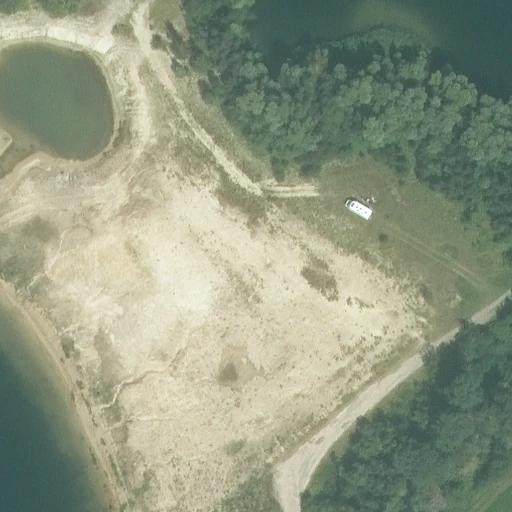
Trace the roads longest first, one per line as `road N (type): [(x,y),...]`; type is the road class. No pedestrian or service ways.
road 1 (track): [(302,511),(288,465),(361,395),(389,330),(339,245),(121,62),(0,45)]
road 2 (track): [(0,377),(8,399),(83,407),(176,400),(234,384)]
road 3 (track): [(361,395),(511,291)]
